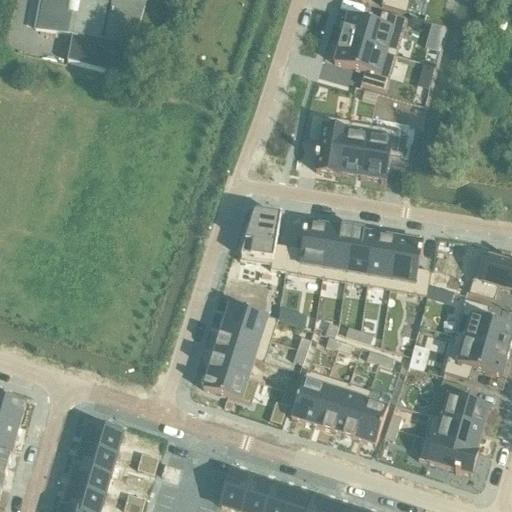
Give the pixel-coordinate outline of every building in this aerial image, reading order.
[(41,0),(35,32),(72,39),(67,64),(67,65),(123,79),(124,79),(147,0),(41,0)] [(383,0),(381,8),(406,16),(410,2),(410,0),(383,0)] [(348,18),(341,42),(396,58),(403,35),(407,22),(382,15),(378,27),(348,18)] [(341,42),(334,67),(364,75),(361,88),(386,95),(390,81),(396,58),(341,42)] [(364,93),(361,103),(374,106),(377,97),(364,93)] [(312,118),(308,144),(320,146),(318,159),(317,158),(316,163),(318,163),(316,175),(339,179),(348,124),(326,121),(312,118)] [(348,124),(339,179),(340,179),(340,178),(360,181),(360,182),(361,182),(361,181),(362,181),(370,129),(349,126),(349,124),(348,124)] [(370,129),(362,181),(367,182),(381,184),(380,186),(382,186),(382,185),(385,185),(387,176),(388,176),(388,174),(387,174),(390,159),(402,161),(407,135),(393,133),(370,129)] [(241,259),(240,264),(271,269),(270,274),(285,276),(290,251),(276,249),(281,220),(259,216),(258,216),(257,216),(256,217),(255,217),(255,218),(254,218),(254,219),(254,220),(252,225),(241,259)] [(290,251),(285,276),(300,279),(322,283),(331,231),(327,230),(312,227),(312,226),(311,226),(311,227),(307,227),(306,236),(304,236),(303,241),(305,241),(303,253),(290,251)] [(331,231),(322,283),(323,283),(345,286),(354,232),(351,231),(350,234),(333,231),(333,230),(332,229),(332,231),(331,231)] [(354,232),(345,286),(345,287),(367,290),(376,238),(375,238),(375,237),(374,236),(374,238),(363,236),(364,234),(357,233),(357,232),(354,232)] [(376,238),(367,290),(390,294),(398,242),(398,240),(397,240),(397,242),(376,238)] [(398,242),(390,294),(412,298),(427,300),(431,275),(418,272),(420,260),(421,260),(422,256),(420,255),(422,246),(418,245),(419,244),(417,244),(417,245),(398,242)] [(473,283),(469,296),(494,303),(498,291),(511,295),(511,262),(504,261),(503,264),(489,260),(480,258),(473,283)] [(465,303),(454,340),(509,356),(511,346),(511,330),(486,323),(490,311),(465,303)] [(230,308),(223,330),(271,345),(278,323),(268,321),(230,308)] [(329,326),(325,338),(334,341),(336,336),(338,329),(329,326)] [(348,329),(345,338),(357,343),(360,333),(348,329)] [(223,330),(216,350),(264,366),(265,362),(271,345),(223,330)] [(360,333),(357,343),(370,347),(373,337),(360,333)] [(301,340),(297,353),(307,356),(311,344),(301,340)] [(329,340),(326,349),(338,353),(341,344),(329,340)] [(454,340),(444,376),(469,383),(472,371),(503,380),(509,356),(454,340)] [(341,344),(338,353),(350,357),(353,348),(341,344)] [(216,350),(210,371),(258,386),(258,385),(249,382),(255,364),(264,367),(264,366),(216,350)] [(297,353),(293,365),(303,368),(307,356),(297,353)] [(369,353),(366,363),(378,367),(382,357),(369,353)] [(382,357),(378,367),(391,371),(394,361),(382,357)] [(210,371),(203,393),(242,405),(251,408),(258,386),(210,371)] [(304,384),(291,422),(313,429),(329,381),(308,375),(307,374),(304,384)] [(329,381),(313,429),(333,436),(349,388),(337,384),(329,381)] [(288,382),(284,394),(293,397),(297,385),(288,382)] [(439,396),(432,419),(483,434),(488,416),(489,416),(490,415),(488,414),(489,411),(480,408),(480,407),(479,407),(479,408),(464,404),(467,391),(442,384),(439,396)] [(349,388),(333,436),(354,443),(369,395),(349,388)] [(284,394),(279,407),(289,410),(293,397),(284,394)] [(369,395),(354,443),(375,450),(388,411),(368,404),(370,395),(369,395)] [(0,422),(20,429),(26,407),(0,399),(0,422)] [(392,418),(388,430),(397,433),(402,421),(392,418)] [(425,440),(425,441),(434,444),(478,456),(478,455),(477,455),(482,436),(484,436),(484,435),(483,434),(432,419),(426,440),(425,440)] [(0,445),(14,449),(20,429),(0,422),(0,445)] [(89,428),(82,449),(116,459),(122,439),(122,437),(89,428)] [(388,430),(385,439),(394,442),(397,433),(388,430)] [(425,441),(418,464),(427,467),(456,475),(455,476),(460,478),(460,476),(471,479),(478,456),(434,444),(425,441)] [(0,467),(8,470),(14,449),(0,445),(0,467)] [(82,449),(76,470),(110,480),(116,459),(82,449)] [(142,458),(140,466),(156,471),(158,463),(142,458)] [(140,466),(137,474),(154,478),(156,471),(140,466)] [(0,467),(0,490),(2,491),(8,470),(0,467)] [(76,470),(71,491),(104,501),(110,480),(76,470)] [(166,470),(162,480),(176,485),(180,475),(166,470)] [(231,477),(221,509),(228,511),(243,511),(253,483),(243,480),(232,477),(231,476),(231,477)] [(253,483),(243,511),(266,511),(273,490),(269,489),(254,484),(253,483)] [(273,490),(266,511),(289,511),(294,497),(273,490)] [(65,511),(64,511),(100,511),(104,501),(71,491),(65,511)] [(294,497),(289,511),(311,511),(315,504),(294,497)] [(129,499),(126,507),(143,511),(145,504),(129,499)]
